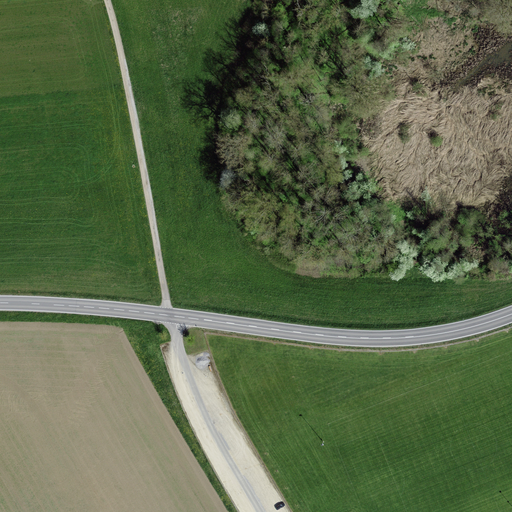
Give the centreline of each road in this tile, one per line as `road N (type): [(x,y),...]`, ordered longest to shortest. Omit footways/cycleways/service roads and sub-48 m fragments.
road 1 (secondary): [(511,313),(443,333),(362,338),(176,316)]
road 2 (track): [(168,315),(138,119),(108,0)]
road 3 (residential): [(260,511),(196,394),(176,316)]
road 4 (secondary): [(176,316),(0,302)]
